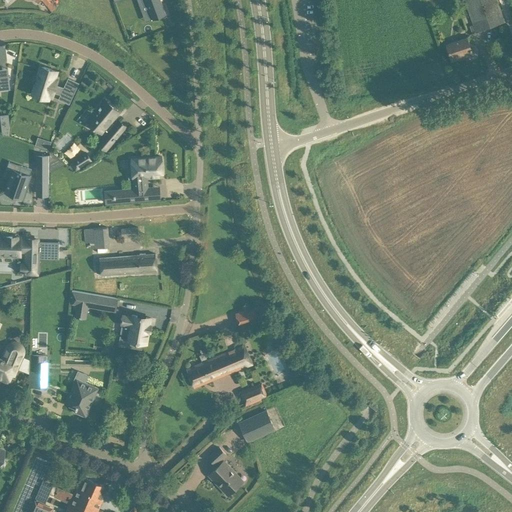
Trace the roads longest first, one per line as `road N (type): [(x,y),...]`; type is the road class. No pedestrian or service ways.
road 1 (residential): [(145,474),(141,411),(180,332),(195,207)]
road 2 (unclassified): [(270,144),(511,71)]
road 3 (secondary): [(384,361),(331,306),(305,264),(284,215),(270,144)]
road 4 (residential): [(0,36),(53,36),(101,61),(198,141)]
road 5 (residential): [(0,216),(195,207)]
road 6 (residential): [(145,474),(0,411)]
road 7 (secondary): [(270,144),(257,0)]
road 8 (residential): [(198,141),(185,0)]
